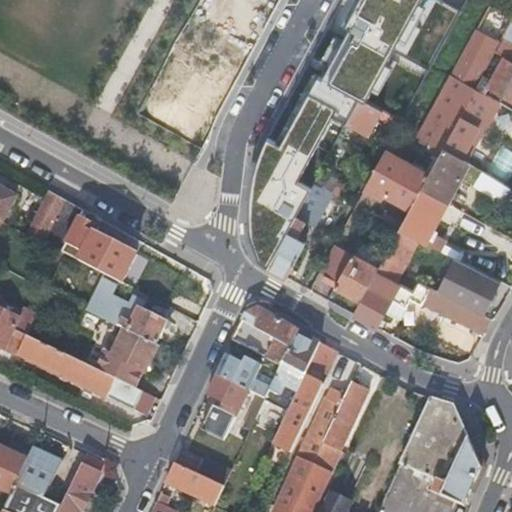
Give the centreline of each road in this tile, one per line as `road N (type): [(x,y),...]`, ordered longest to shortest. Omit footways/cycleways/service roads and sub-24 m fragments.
road 1 (residential): [(233,264),(399,367),(489,398)]
road 2 (residential): [(233,264),(226,234),(241,132),(309,0)]
road 3 (residential): [(0,134),(233,264)]
road 4 (residential): [(150,460),(230,293),(233,264)]
road 5 (residential): [(150,460),(0,391)]
